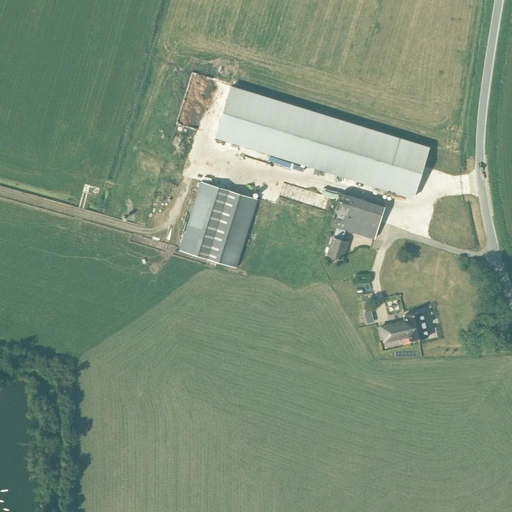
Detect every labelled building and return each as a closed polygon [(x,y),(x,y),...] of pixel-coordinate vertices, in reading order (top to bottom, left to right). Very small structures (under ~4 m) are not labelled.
[(215,137),(413,198),(429,148),(231,87),(215,137)] [(434,164),(430,173),(440,177),(444,168),(434,164)] [(200,181),(179,250),(236,268),(258,199),(228,190),(200,181)] [(327,255),(342,260),(347,242),(342,240),(345,231),(374,240),(384,206),(341,193),(331,226),(336,228),(333,237),(327,255)] [(405,321),(383,326),(387,341),(408,336),(410,341),(428,337),(422,311),(403,315),(405,321)]
